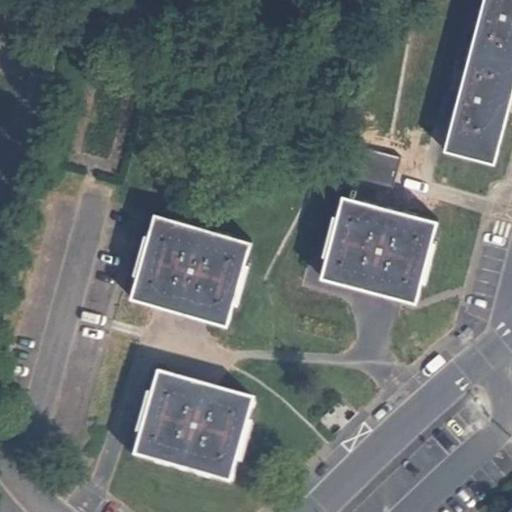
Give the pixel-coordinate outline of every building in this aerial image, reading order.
[(511,0),(484,0),(469,57),(511,67),(511,0)] [(511,92),(511,67),(469,57),(447,145),(485,154),(488,145),(498,148),(511,92)] [(356,171),(351,192),(356,193),(361,172),(394,181),(403,150),(362,138),(353,170),(356,171)] [(488,145),(485,154),(495,157),(498,148),(488,145)] [(356,193),(351,192),(344,190),(322,269),(417,295),(438,216),(356,193)] [(158,213),(136,293),(192,308),(230,318),(251,239),(158,213)] [(161,371),(137,451),(233,480),(257,400),(161,371)]
